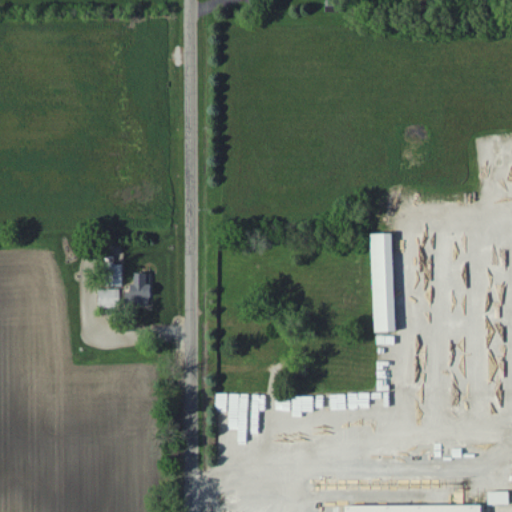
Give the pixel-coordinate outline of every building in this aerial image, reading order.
[(375,236),(378,334),(400,334),(397,235),(375,236)] [(127,293),(127,306),(153,306),(153,275),(135,275),(136,292),(127,293)] [(122,309),(122,291),(101,290),(101,308),(122,309)] [(221,396),(221,414),(232,414),(232,396),(221,396)] [(491,505),(511,505),(511,492),(492,492),(491,505)]
